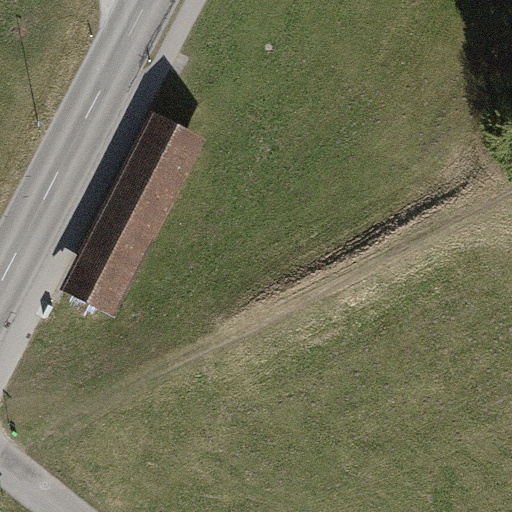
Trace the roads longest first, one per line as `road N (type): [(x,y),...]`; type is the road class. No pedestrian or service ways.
road 1 (track): [(0,456),(511,169)]
road 2 (tertiary): [(0,290),(152,0)]
